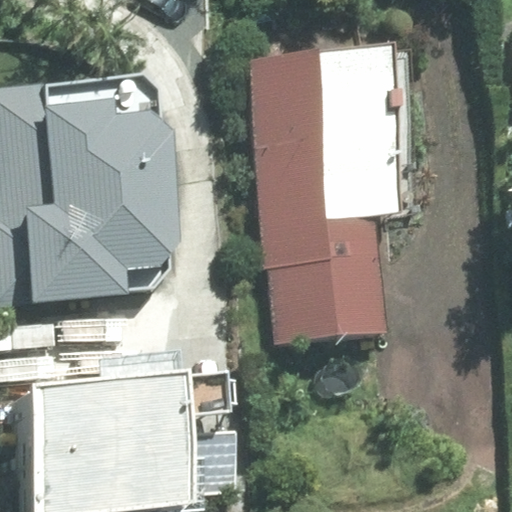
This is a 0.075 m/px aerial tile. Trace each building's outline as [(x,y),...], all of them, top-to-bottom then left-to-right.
[(510,110),(507,170),(511,170),(511,33),(493,32),(489,109),(510,110)] [(360,51),(225,69),(261,343),(371,328),(356,219),(382,216),(360,51)] [(117,79),(0,90),(0,280),(3,280),(5,309),(139,296),(137,267),(153,266),(136,92),(119,94),(117,79)] [(511,261),(503,262),(511,348),(511,261)] [(151,511),(139,382),(0,395),(0,511),(151,511)]
